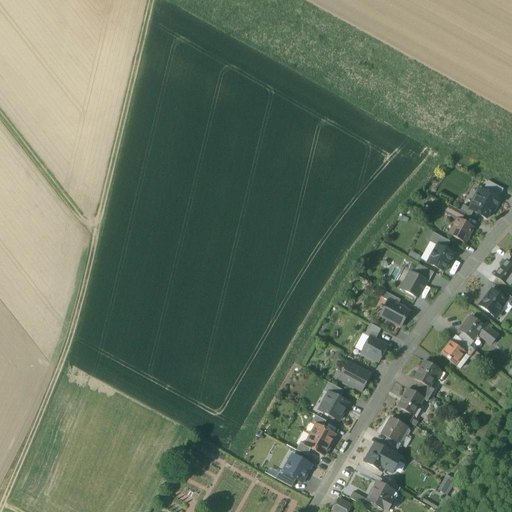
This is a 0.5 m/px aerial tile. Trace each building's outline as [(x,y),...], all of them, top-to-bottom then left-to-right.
[(482,191),(498,200),(503,190),(488,181),(482,191)] [(473,212),(486,219),(491,210),(493,212),(500,201),(498,200),(482,191),(479,197),(475,195),(471,203),(472,204),(469,209),(473,212)] [(457,220),(461,222),(465,214),(460,211),(449,205),(445,214),(457,220)] [(463,205),(460,211),(465,214),(468,208),(463,205)] [(465,214),(470,217),(473,212),(469,209),(468,208),(465,214)] [(449,235),(465,243),(468,241),(469,236),(473,228),(468,225),(467,223),(464,223),(461,222),(457,220),(449,235)] [(437,246),(445,250),(449,242),(434,233),(429,242),(437,246)] [(427,263),(444,272),(453,255),(445,250),(437,246),(427,263)] [(494,276),(509,288),(511,284),(511,280),(511,264),(509,262),(507,261),(494,276)] [(418,265),(412,274),(425,282),(428,283),(434,273),(418,265)] [(400,289),(416,298),(425,282),(412,274),(410,273),(405,283),(403,282),(400,289)] [(479,306),(492,316),(499,308),(500,309),(505,303),(506,302),(497,295),(491,290),(479,306)] [(505,303),(509,305),(511,300),(511,299),(501,290),(497,295),(506,302),(505,303)] [(389,301),(397,306),(400,301),(384,292),(381,298),(388,302),(389,301)] [(380,316),(400,327),(409,312),(397,306),(389,301),(388,302),(385,308),(384,308),(383,309),(384,309),(380,316)] [(472,341),(477,335),(483,327),(470,317),(459,331),(461,333),(472,341)] [(370,338),(375,340),(381,330),(370,324),(364,335),(369,338),(370,338)] [(483,327),(477,335),(480,337),(490,345),(497,336),(484,325),(483,327)] [(458,338),(463,341),(470,347),(474,342),(472,341),(461,333),(458,338)] [(369,338),(361,353),(378,363),(387,347),(375,340),(370,338),(369,338)] [(475,351),(470,347),(463,341),(458,348),(469,356),(468,357),(469,358),(475,351)] [(441,355),(459,369),(468,357),(469,356),(458,348),(451,342),(441,355)] [(420,384),(429,389),(430,388),(435,379),(434,378),(438,370),(424,362),(413,380),(420,384)] [(353,388),(361,392),(371,376),(348,363),(339,380),(348,385),(348,386),(348,387),(351,389),(353,389),(353,388)] [(329,393),(339,399),(343,391),(328,383),(323,391),(328,394),(329,393)] [(420,384),(417,389),(430,396),(434,391),(430,388),(429,389),(420,384)] [(427,402),(430,396),(417,389),(414,394),(423,399),(423,400),(427,402)] [(397,407),(413,417),(423,400),(423,399),(414,394),(407,390),(397,407)] [(322,413),(338,422),(348,404),(339,399),(329,393),(328,394),(323,403),(325,404),(322,413)] [(316,425),(322,429),(326,422),(315,416),(311,423),(316,426),(316,425)] [(388,439),(397,444),(397,443),(401,437),(400,436),(405,427),(391,419),(381,435),(388,439)] [(316,426),(310,436),(329,446),(335,436),(322,429),(316,425),(316,426)] [(324,457),(329,446),(310,436),(305,446),(304,446),(310,450),(324,457)] [(388,439),(385,444),(397,451),(401,445),(397,443),(397,444),(388,439)] [(296,451),(307,457),(310,450),(304,446),(305,446),(300,443),(296,451)] [(394,456),(397,451),(385,444),(382,449),(391,454),(394,456)] [(365,463),(381,472),(391,454),(382,449),(375,445),(365,463)] [(394,456),(391,454),(381,472),(383,468),(392,473),(400,460),(394,456)] [(296,480),(302,483),(311,466),(295,457),(289,464),(288,463),(283,472),(282,473),(296,480)] [(276,479),(291,488),(296,480),(282,473),(283,472),(280,471),(276,479)] [(446,475),(438,489),(444,493),(453,479),(446,475)] [(367,502),(386,511),(396,494),(385,488),(377,483),(367,502)] [(385,488),(396,494),(399,489),(388,483),(385,488)] [(356,502),(363,506),(366,500),(353,493),(350,499),(356,502)] [(333,511),(334,511),(347,511),(351,506),(339,500),(332,511),(333,511)]
